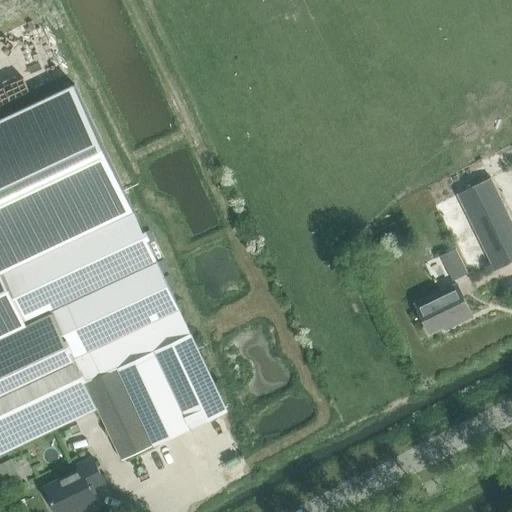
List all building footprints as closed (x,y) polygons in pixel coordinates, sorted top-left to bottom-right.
[(74,85),(0,119),(0,335),(28,323),(4,272),(134,211),(74,85)] [(449,175),(458,194),(491,178),(491,177),(482,159),(449,175)] [(511,167),(491,177),(491,178),(458,194),(435,205),(456,248),(441,255),(454,280),(468,273),(469,276),(493,264),(496,270),(511,261),(511,167)] [(134,211),(4,272),(28,323),(53,311),(98,407),(122,459),(227,410),(134,211)] [(453,325),(473,315),(458,284),(416,304),(430,333),(452,322),(453,325)] [(0,452),(98,407),(53,311),(28,323),(0,335),(0,452)] [(91,488),(104,482),(93,458),(79,465),(81,470),(46,487),(57,511),(73,511),(97,501),(91,488)]
